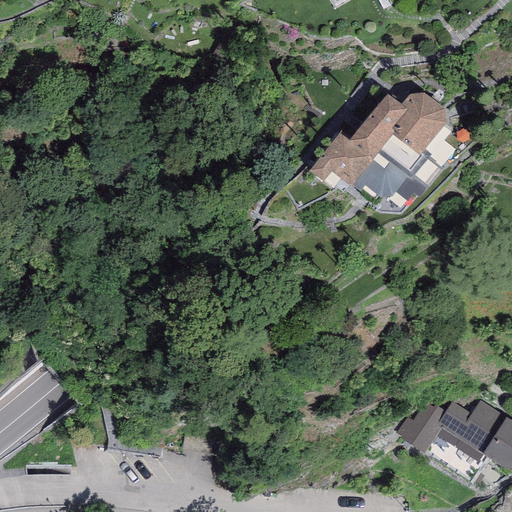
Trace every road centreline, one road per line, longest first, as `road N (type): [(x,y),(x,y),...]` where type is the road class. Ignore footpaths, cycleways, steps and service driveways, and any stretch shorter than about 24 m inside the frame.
road 1 (primary): [(0,430),(194,253),(411,0)]
road 2 (residential): [(0,497),(110,492),(267,511)]
